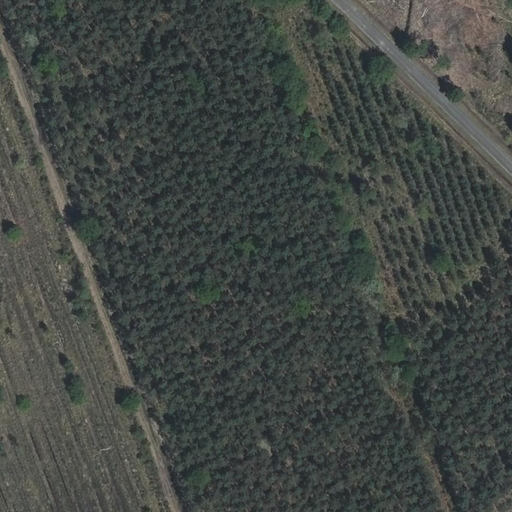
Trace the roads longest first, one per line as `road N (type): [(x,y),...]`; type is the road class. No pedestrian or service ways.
road 1 (track): [(179,511),(0,21)]
road 2 (unclassified): [(511,165),(342,0)]
